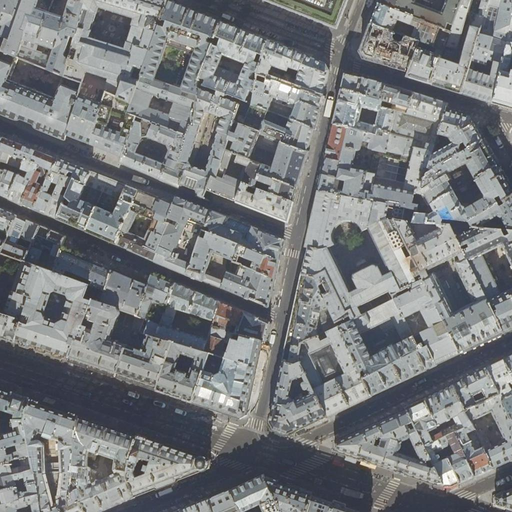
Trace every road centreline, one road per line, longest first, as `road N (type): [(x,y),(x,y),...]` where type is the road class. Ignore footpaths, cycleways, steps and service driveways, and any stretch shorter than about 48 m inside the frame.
road 1 (residential): [(0,125),(295,235)]
road 2 (residential): [(280,319),(0,201)]
road 3 (residential): [(511,342),(268,457)]
road 4 (secondary): [(0,368),(243,450)]
road 5 (residential): [(295,235),(339,57)]
road 6 (secondary): [(268,457),(426,511)]
road 7 (residential): [(339,57),(485,109)]
road 8 (residential): [(206,0),(339,57)]
road 9 (residential): [(243,450),(253,437),(280,319)]
